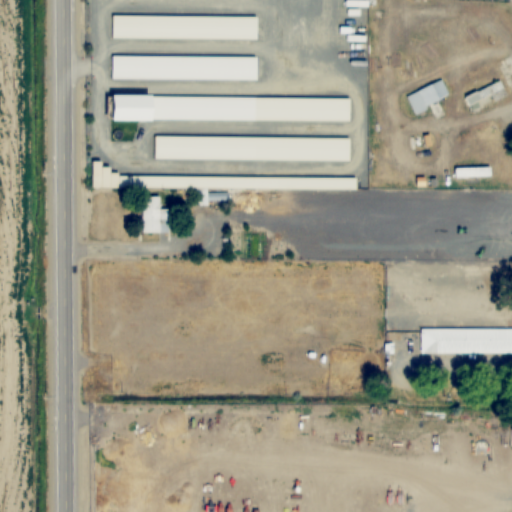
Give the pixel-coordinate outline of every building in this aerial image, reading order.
[(257,39),(257,16),(111,15),(111,39),(257,39)] [(257,79),(257,56),(111,56),(111,79),(257,79)] [(404,95),(411,112),(449,97),(442,80),(404,95)] [(466,100),(473,111),(505,93),(498,81),(466,100)] [(256,120),(256,96),(114,96),(114,120),(256,120)] [(153,159),(256,159),(256,136),(153,136),(153,159)] [(104,162),(94,162),(94,185),(104,185),(104,162)] [(276,188),(276,176),(118,176),(118,188),(276,188)] [(160,196),(140,196),(140,232),(169,233),(170,209),(160,209),(160,196)] [(511,328),(420,329),(420,354),(511,354),(511,328)]
